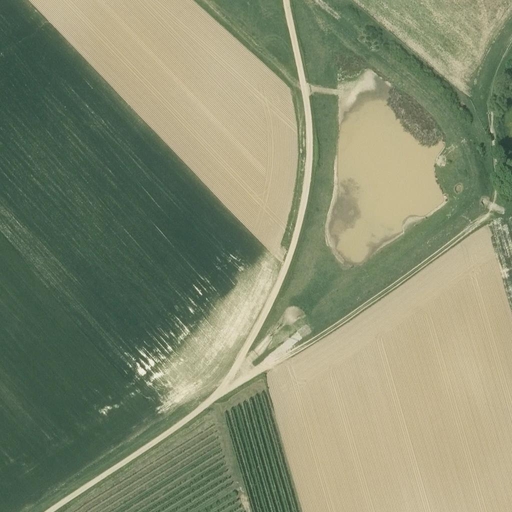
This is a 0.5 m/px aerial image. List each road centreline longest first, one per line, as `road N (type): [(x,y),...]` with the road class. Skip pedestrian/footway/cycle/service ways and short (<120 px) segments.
road 1 (track): [(213,398),(476,225),(495,190),(493,100),(511,53)]
road 2 (track): [(213,398),(282,272),(303,198),(307,122),(286,0)]
road 3 (track): [(52,511),(213,398)]
road 4 (track): [(204,0),(303,87)]
